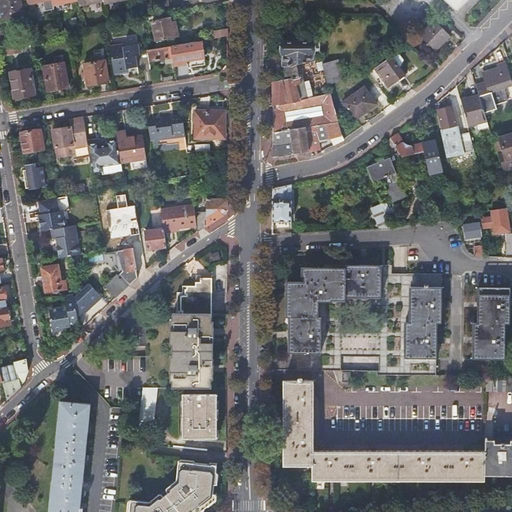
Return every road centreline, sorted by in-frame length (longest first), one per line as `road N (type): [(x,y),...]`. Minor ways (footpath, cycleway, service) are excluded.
road 1 (residential): [(253,173),(294,171),(358,148),(511,14)]
road 2 (residential): [(245,245),(425,234),(453,268),(511,269)]
road 3 (secondary): [(246,511),(245,245)]
road 4 (unclassified): [(39,379),(169,263),(245,222)]
road 5 (unclassified): [(252,80),(0,121)]
road 6 (residential): [(39,379),(0,135)]
